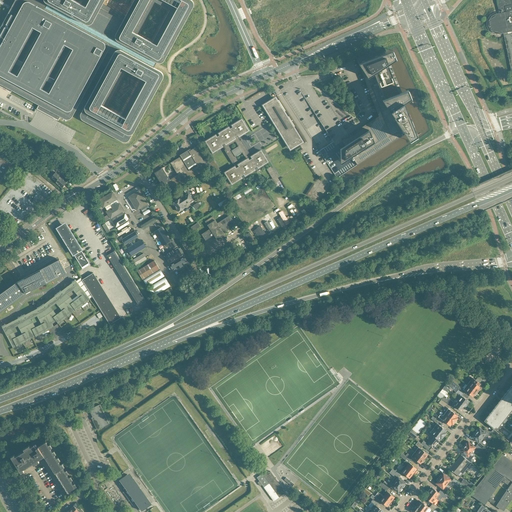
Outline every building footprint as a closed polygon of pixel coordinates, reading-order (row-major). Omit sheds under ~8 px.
[(15,0),(0,28),(0,84),(4,87),(6,87),(7,88),(12,91),(12,90),(17,93),(39,105),(38,105),(40,106),(38,108),(46,112),(56,118),(57,115),(60,117),(65,119),(66,119),(67,120),(69,119),(70,119),(71,118),(72,117),(77,107),(83,110),(81,113),(81,115),(80,116),(81,118),(81,119),(82,120),(83,121),(122,142),(123,142),(125,142),(126,142),(127,142),(128,141),(129,140),(132,135),(162,78),(163,77),(163,76),(163,74),(162,73),(161,72),(160,71),(154,68),(154,67),(156,63),(157,62),(158,63),(159,63),(161,63),(162,62),(163,61),(164,60),(193,7),(193,6),(193,4),(193,3),(193,2),(192,1),(190,0),(44,0),(45,1),(46,2),(47,3),(42,1),(40,0),(15,0)] [(511,0),(498,0),(497,0),(497,2),(499,13),(497,13),(492,16),(489,21),(489,26),(491,31),(496,34),(501,34),(504,33),(504,37),(505,37),(511,71),(511,0)] [(320,151),(319,151),(337,178),(340,176),(357,165),(405,134),(409,141),(417,136),(414,128),(404,103),(411,99),(407,90),(400,93),(389,64),(396,60),(392,51),(385,54),(384,50),(382,47),(357,58),(378,113),(380,117),(342,141),(336,145),(333,142),(320,151)] [(269,101),(265,103),(267,107),(266,108),(273,119),(274,118),(275,120),(273,122),(288,146),(290,145),(292,149),(301,143),(299,140),(301,138),(286,114),(285,115),(283,112),(285,112),(278,100),(276,101),(274,98),(270,100),(271,101),(270,102),(269,101)] [(221,148),(220,147),(223,145),(225,150),(224,150),(232,163),(233,163),(236,167),(233,168),(233,167),(225,172),(226,173),(225,173),(231,183),(232,183),(232,184),(242,178),(241,176),(244,174),(245,176),(255,170),(254,168),(257,166),(258,168),(267,162),(267,161),(268,161),(261,151),(260,151),(253,155),(253,156),(251,157),(248,153),(249,153),(241,140),(240,140),(238,136),(240,135),(241,136),(248,131),(248,130),(242,120),(241,119),(232,125),(233,127),(230,129),(229,127),(219,133),(220,135),(217,137),(215,135),(206,141),(206,142),(212,152),(213,152),(221,148)] [(207,157),(207,158),(203,160),(196,147),(189,151),(188,150),(180,155),(181,157),(170,163),(178,175),(170,180),(162,168),(154,173),(167,193),(206,169),(208,172),(213,169),(211,166),(210,165),(211,165),(207,157)] [(0,178),(1,179),(11,163),(0,156),(0,178)] [(214,160),(210,162),(215,172),(220,170),(214,160)] [(55,172),(51,177),(62,188),(66,183),(63,180),(64,180),(55,172)] [(132,203),(144,195),(140,190),(128,198),(132,203)] [(118,200),(113,192),(98,201),(103,209),(118,200)] [(189,193),(173,203),(178,212),(185,207),(184,206),(193,200),(189,193)] [(149,203),(144,195),(132,203),(136,211),(149,203)] [(89,196),(86,197),(88,201),(83,203),(85,208),(92,205),(89,196)] [(200,202),(192,208),(194,211),(202,206),(200,202)] [(124,211),(120,204),(106,212),(110,219),(124,211)] [(289,223),(282,211),(279,213),(281,217),(277,219),(282,227),(287,224),(288,226),(290,225),(289,223)] [(129,221),(125,214),(112,222),(116,229),(129,221)] [(210,229),(202,234),(206,240),(214,234),(217,239),(224,234),(223,233),(235,225),(229,216),(217,223),(213,217),(205,221),(210,229)] [(156,224),(152,218),(140,226),(144,232),(156,224)] [(272,229),(268,221),(264,223),(269,231),(272,229)] [(66,226),(59,231),(83,269),(82,268),(89,263),(90,265),(66,226)] [(268,238),(260,226),(257,228),(254,230),(261,242),(265,240),(268,238)] [(171,242),(162,227),(154,232),(163,247),(171,242)] [(138,237),(133,230),(120,238),(125,245),(138,237)] [(255,240),(250,233),(243,237),(248,244),(255,240)] [(146,248),(141,240),(127,249),(129,252),(131,256),(132,257),(146,248)] [(167,260),(169,263),(182,255),(181,254),(183,253),(180,248),(178,249),(178,248),(173,251),(172,251),(169,253),(170,253),(165,256),(167,260)] [(115,251),(106,256),(107,256),(108,256),(115,268),(116,268),(138,304),(137,304),(137,305),(145,300),(145,299),(145,300),(115,251)] [(133,260),(136,265),(147,259),(143,253),(133,260)] [(187,262),(184,257),(170,265),(173,270),(178,267),(179,268),(184,265),(183,264),(185,263),(186,262),(187,262)] [(0,312),(26,293),(26,292),(30,290),(31,291),(57,278),(56,276),(59,275),(59,276),(66,273),(59,259),(53,263),(53,264),(50,266),(50,264),(24,278),(24,279),(23,280),(22,278),(19,280),(20,281),(18,282),(18,281),(0,293),(0,312)] [(137,271),(143,279),(160,269),(154,260),(137,271)] [(147,287),(164,276),(160,269),(143,280),(147,287)] [(110,325),(121,318),(93,273),(82,280),(110,325)] [(153,296),(170,286),(165,277),(148,288),(153,296)] [(52,324),(56,321),(58,324),(70,315),(75,310),(76,311),(87,302),(87,301),(90,299),(76,280),(75,280),(75,279),(72,282),(72,283),(61,291),(61,290),(55,295),(55,296),(44,304),(43,303),(40,306),(37,308),(25,315),(24,314),(18,317),(18,318),(6,325),(5,324),(2,326),(2,327),(13,348),(16,346),(17,347),(30,340),(29,339),(36,336),(36,337),(49,330),(48,329),(54,327),(52,324)] [(470,380),(467,385),(477,393),(480,390),(479,389),(484,383),(483,382),(485,380),(480,376),(477,381),(472,377),(472,378),(471,377),(470,377),(469,378),(469,379),(470,380)] [(451,384),(449,386),(455,391),(456,392),(455,393),(458,395),(456,399),(466,407),(468,404),(467,403),(469,401),(466,399),(461,396),(463,394),(454,386),(451,384)] [(454,386),(463,394),(465,391),(470,395),(472,397),(474,395),(475,396),(477,393),(467,385),(464,388),(461,386),(461,387),(459,386),(456,384),(454,386)] [(487,417),(484,421),(496,430),(511,442),(510,442),(508,445),(511,448),(511,385),(509,389),(506,393),(503,397),(500,401),(497,405),(494,409),(490,413),(487,417)] [(466,407),(456,399),(454,402),(450,399),(449,400),(443,396),(445,395),(440,391),(437,396),(438,397),(441,399),(451,407),(453,404),(454,405),(453,405),(461,411),(462,409),(463,410),(466,407)] [(457,416),(449,409),(451,407),(441,399),(438,403),(444,407),(445,406),(448,408),(444,413),(455,422),(457,418),(456,417),(457,416)] [(94,419),(92,420),(97,430),(109,424),(100,404),(89,410),(94,419)] [(435,413),(432,416),(439,421),(441,419),(450,426),(451,424),(452,425),(455,422),(444,413),(443,415),(440,415),(438,416),(435,413)] [(437,424),(439,421),(432,416),(431,418),(433,420),(437,423),(433,428),(443,436),(446,433),(445,432),(446,430),(437,424)] [(499,434),(493,429),(491,432),(490,431),(489,431),(487,429),(484,430),(483,430),(479,427),(477,430),(476,430),(476,431),(476,432),(475,432),(483,438),(484,436),(485,436),(486,436),(487,436),(488,436),(489,436),(489,435),(489,434),(492,434),(496,437),(499,434)] [(443,436),(433,428),(429,432),(434,436),(431,439),(427,444),(433,449),(437,444),(439,441),(443,436)] [(481,440),(483,438),(475,432),(475,433),(474,433),(473,434),(473,435),(472,437),(478,442),(477,444),(477,445),(482,449),(482,448),(484,446),(481,444),(483,442),(481,440)] [(482,449),(477,445),(475,447),(468,441),(466,444),(466,443),(464,446),(472,452),(474,449),(476,451),(478,449),(479,450),(480,451),(483,453),(485,451),(482,448),(482,449)] [(74,488),(45,442),(39,446),(45,454),(68,492),(74,488)] [(415,445),(418,447),(414,452),(425,460),(427,457),(427,456),(426,456),(427,454),(420,449),(423,446),(418,442),(415,445)] [(45,454),(39,446),(36,448),(34,445),(13,459),(20,470),(45,454)] [(462,449),(461,451),(467,456),(465,458),(468,461),(468,460),(469,461),(471,463),(473,460),(472,459),(475,455),(472,452),(464,446),(462,449)] [(425,460),(414,452),(411,456),(407,453),(405,456),(410,460),(412,457),(420,464),(421,462),(422,462),(423,462),(425,460)] [(416,468),(409,462),(410,460),(405,456),(402,453),(400,456),(406,460),(404,461),(406,463),(404,466),(414,474),(416,471),(416,470),(415,470),(416,468)] [(511,461),(502,454),(492,467),(504,476),(502,480),(504,482),(507,478),(511,481),(511,482),(507,490),(511,493),(511,461)] [(463,474),(472,463),(471,463),(469,461),(468,460),(468,461),(465,458),(460,455),(461,456),(453,466),(452,465),(450,468),(450,469),(452,471),(451,471),(452,472),(453,472),(457,475),(460,471),(463,474)] [(414,474),(404,466),(400,470),(397,468),(395,471),(399,474),(401,472),(409,478),(410,476),(411,477),(412,477),(414,474)] [(485,505),(502,480),(504,476),(492,467),(470,495),(485,505)] [(264,476),(262,473),(257,477),(264,487),(268,493),(274,501),(285,493),(282,488),(271,473),(272,473),(270,471),(264,476)] [(405,483),(398,477),(399,474),(395,471),(393,473),(396,475),(392,480),(403,488),(405,486),(405,485),(404,484),(405,483)] [(149,505),(127,474),(119,480),(125,488),(123,489),(123,492),(131,503),(134,504),(135,502),(141,511),(149,505)] [(452,481),(443,474),(442,475),(441,475),(440,475),(438,478),(448,485),(452,481),(456,484),(457,483),(460,485),(461,484),(460,483),(458,482),(454,478),(452,481)] [(437,482),(436,483),(443,489),(442,492),(446,495),(450,497),(451,495),(448,492),(451,487),(448,485),(438,478),(436,480),(436,481),(437,482)] [(464,479),(460,483),(461,484),(469,490),(474,484),(471,482),(470,483),(464,479)] [(403,488),(392,480),(389,484),(385,481),(383,484),(387,488),(388,487),(389,485),(398,492),(399,490),(400,491),(401,491),(403,488)] [(118,488),(118,481),(109,482),(109,488),(115,488),(116,494),(121,494),(121,488),(118,488)] [(394,497),(387,491),(389,488),(388,487),(387,488),(383,484),(381,482),(379,485),(385,490),(381,494),(392,502),(394,500),(393,499),(393,498),(394,497)] [(446,495),(442,492),(440,494),(432,488),(431,489),(430,489),(429,489),(427,492),(437,500),(441,495),(444,497),(446,495)] [(504,509),(511,497),(511,493),(507,490),(497,504),(504,509)] [(437,500),(427,492),(425,495),(426,496),(425,497),(432,503),(431,506),(435,509),(439,511),(441,509),(434,504),(437,500)] [(392,502),(381,494),(378,499),(375,496),(373,499),(377,503),(379,500),(387,506),(388,505),(389,505),(392,502)] [(382,511),(383,511),(376,505),(377,503),(373,499),(371,501),(374,504),(370,509),(374,511),(382,511)] [(435,509),(431,506),(429,507),(428,507),(421,502),(420,504),(419,503),(418,503),(416,506),(424,511),(427,511),(430,509),(433,511),(435,509)]
